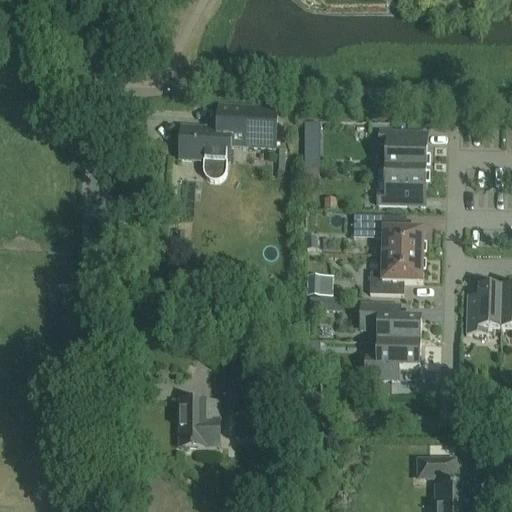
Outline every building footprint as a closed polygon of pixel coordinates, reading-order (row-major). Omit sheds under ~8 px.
[(180,162),(204,163),(204,173),(204,177),(207,181),(210,184),(215,185),(219,184),(223,182),(226,178),(227,174),(228,165),(230,165),(231,149),(275,151),(278,111),(220,108),(219,132),(181,130),(180,162)] [(388,147),(387,171),(426,173),(427,136),(380,135),(380,147),(388,147)] [(426,173),(387,171),(386,196),(378,195),(378,208),(425,209),(426,173)] [(403,220),(354,218),(354,235),(372,235),(372,241),(384,241),(383,259),(423,260),(424,233),(402,232),(403,220)] [(423,260),(383,259),(383,276),(371,275),(370,298),(400,299),(401,286),(422,287),(423,260)] [(299,298),(315,299),(316,278),(300,277),(299,298)] [(489,333),(502,333),(503,291),(480,290),(479,300),(467,299),(466,338),(489,338),(489,333)] [(511,291),(503,291),(502,333),(511,333),(511,291)] [(379,334),(378,346),(421,347),(422,323),(400,322),(400,309),(362,308),(361,333),(379,334)] [(421,347),(378,346),(378,358),(367,357),(366,382),(398,383),(399,370),(420,371),(421,347)] [(225,411),(253,411),(252,393),(225,393),(225,411)] [(180,405),(180,437),(207,437),(207,425),(220,424),(220,405),(180,405)] [(455,462),(418,463),(418,486),(437,486),(437,491),(434,491),(434,511),(471,511),(471,490),(453,490),(453,486),(455,486),(455,462)]
